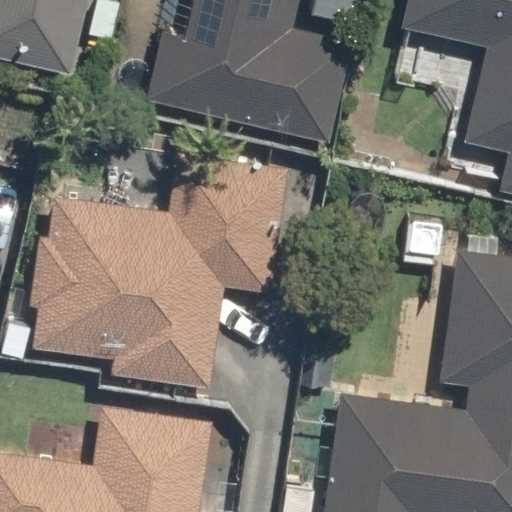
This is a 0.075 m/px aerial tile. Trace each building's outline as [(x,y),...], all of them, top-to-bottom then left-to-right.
[(0,0),(0,51),(66,67),(81,0),(0,0)] [(159,0),(138,91),(327,133),(350,35),(291,22),(296,0),(159,0)] [(491,184),(511,188),(511,0),(398,0),(394,22),(476,39),(455,136),(500,145),(491,184)] [(263,285),(281,159),(171,143),(162,203),(46,187),(40,228),(30,226),(20,297),(31,299),(25,341),(106,353),(103,368),(207,383),(221,279),(263,285)] [(330,385),(313,511),(511,511),(511,251),(449,243),(428,398),(330,385)] [(190,511),(205,414),(96,398),(87,455),(0,442),(0,511),(190,511)]
